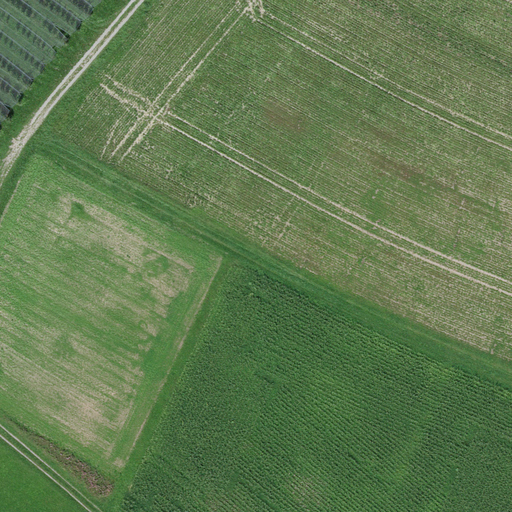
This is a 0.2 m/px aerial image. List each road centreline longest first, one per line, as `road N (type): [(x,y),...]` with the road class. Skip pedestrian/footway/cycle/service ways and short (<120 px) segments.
road 1 (track): [(511,373),(223,250),(28,134)]
road 2 (track): [(28,134),(143,0)]
road 3 (track): [(0,431),(94,511)]
